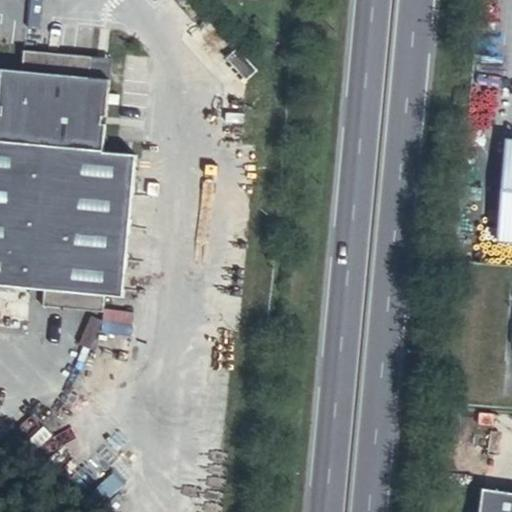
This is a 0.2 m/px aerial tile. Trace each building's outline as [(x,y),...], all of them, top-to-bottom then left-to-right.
[(21,72),(0,70),(0,73),(0,287),(33,292),(31,308),(91,316),(93,301),(111,303),(131,161),(98,156),(102,129),(98,128),(99,121),(103,122),(108,85),(88,82),(91,61),(24,52),(21,72)] [(111,64),(91,61),(88,82),(108,85),(111,64)] [(235,62),(223,72),(243,94),(255,84),(235,62)] [(511,143),(501,142),(493,242),(511,243),(511,143)] [(511,511),(511,495),(483,492),(480,511),(511,511)]
